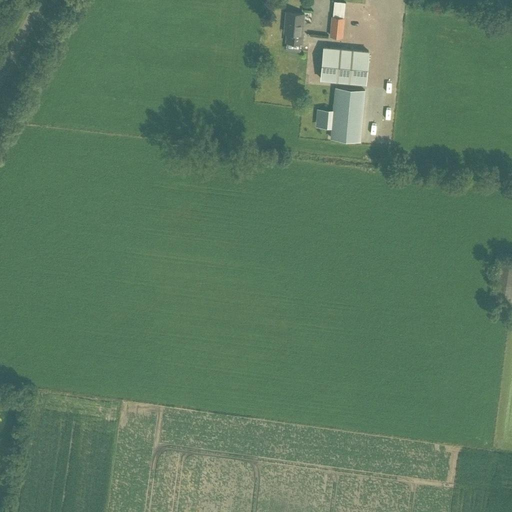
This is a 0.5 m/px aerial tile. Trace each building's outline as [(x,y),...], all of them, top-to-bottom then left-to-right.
[(302,43),(303,33),(302,33),(304,13),(286,11),(284,32),(287,33),(286,41),(302,43)] [(344,17),(332,16),(330,36),(343,38),(345,17),(344,17)] [(366,83),(369,52),(343,49),(324,47),(322,65),(321,79),(366,83)] [(361,141),(365,90),(345,88),(335,87),(330,138),(361,141)] [(511,301),(511,300),(511,263),(501,261),(497,291),(496,299),(511,301)]
